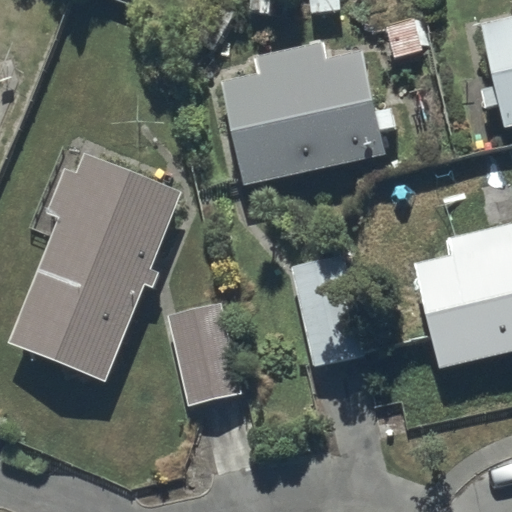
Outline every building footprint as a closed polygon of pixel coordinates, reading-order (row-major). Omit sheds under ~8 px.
[(511,142),(511,33),(482,40),(496,101),(482,104),(486,124),(502,120),(507,143),(511,142)] [(226,96),(247,199),(386,171),(364,66),(329,73),(326,55),(257,69),(261,89),(226,96)] [(107,397),(182,207),(87,169),(80,188),(66,183),(48,228),(60,232),(10,359),(107,397)] [(414,280),(441,384),(511,366),(511,237),(449,254),(453,271),(414,280)] [(168,327),(189,418),(243,406),(222,314),(168,327)]
